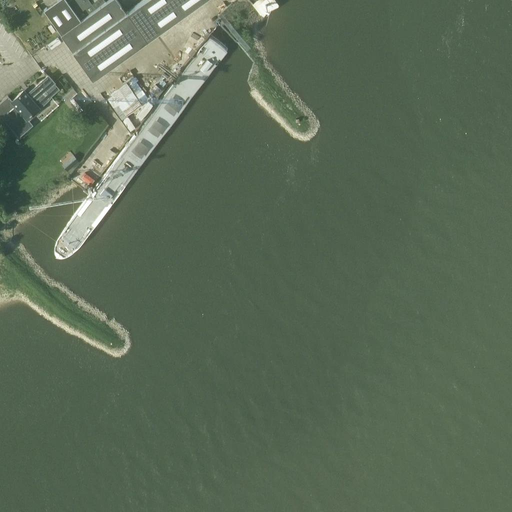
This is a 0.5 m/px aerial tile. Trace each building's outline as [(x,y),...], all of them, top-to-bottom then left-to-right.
[(92,78),(201,0),(141,0),(126,12),(117,0),(107,0),(106,1),(104,0),(96,0),(92,4),(89,0),(70,0),(67,2),(66,0),(56,0),(43,9),(92,78)] [(259,0),(268,10),(275,3),(272,0),(259,0)] [(145,87),(155,81),(147,68),(137,75),(145,87)] [(125,87),(107,100),(128,129),(139,120),(136,117),(146,110),(143,106),(150,100),(141,88),(142,87),(131,72),(120,80),(125,87)] [(59,89),(54,84),(48,76),(27,94),(24,90),(12,101),(9,97),(0,105),(0,109),(5,115),(16,105),(27,117),(39,106),(43,105),(47,101),(50,98),(52,95),(59,89)] [(113,87),(103,93),(106,98),(116,92),(113,87)] [(80,112),(92,102),(82,89),(70,100),(80,112)]
